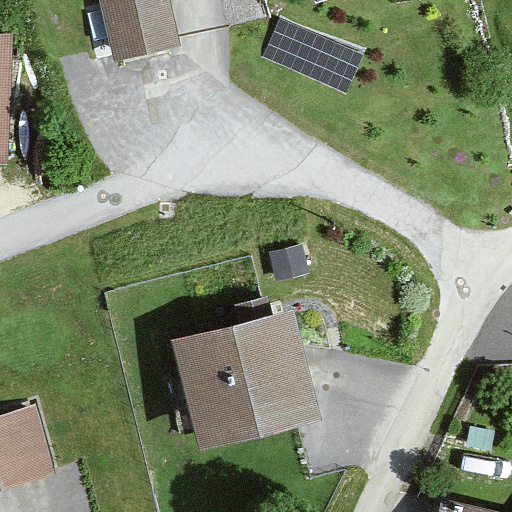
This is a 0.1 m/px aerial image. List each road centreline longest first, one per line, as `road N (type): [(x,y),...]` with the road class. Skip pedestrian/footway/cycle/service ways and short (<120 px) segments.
road 1 (residential): [(479,277),(436,238),(309,169),(128,174),(0,232)]
road 2 (residential): [(372,511),(479,277)]
